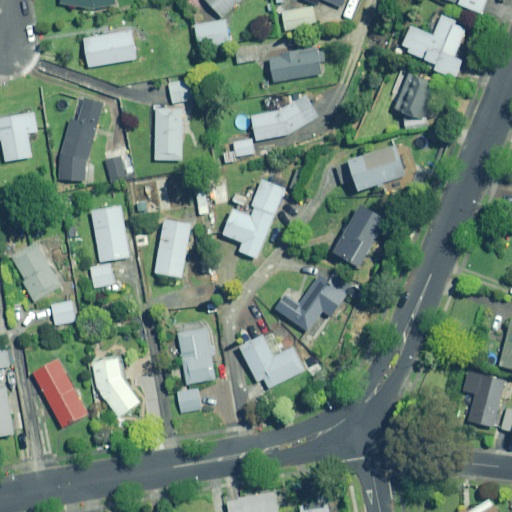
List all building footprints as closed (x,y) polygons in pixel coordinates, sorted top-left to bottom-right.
[(62,0),(62,5),(97,11),(117,7),(115,0),(62,0)] [(242,0),(206,0),(223,18),(242,0)] [(446,0),(483,14),(488,0),(446,0)] [(316,27),(313,8),(282,12),(285,31),(316,27)] [(412,27),(404,46),(410,49),(409,52),(438,65),(436,70),(456,79),(463,62),(455,58),(467,29),(443,19),(435,37),(412,27)] [(230,41),(225,20),(195,28),(201,49),(230,41)] [(137,60),(132,32),(85,40),(89,68),(137,60)] [(260,60),(257,46),(236,51),(239,64),(260,60)] [(321,76),(318,48),(271,54),(274,82),(321,76)] [(436,85),(410,75),(407,83),(398,79),(393,93),(402,96),(396,109),(422,120),(436,85)] [(193,100),(189,80),(169,84),(173,104),(193,100)] [(88,161),(105,104),(83,97),(76,121),(71,120),(61,152),(55,152),(58,180),(85,183),(88,161)] [(253,116),(257,141),(290,136),(319,119),(307,97),(281,112),(253,116)] [(188,145),(182,144),(183,110),(157,109),(155,160),(181,161),(181,157),(188,157),(188,145)] [(38,132),(35,113),(0,119),(0,140),(2,140),(6,162),(32,158),(28,134),(38,132)] [(447,140),(445,130),(431,133),(433,143),(447,140)] [(255,154),(253,140),(235,143),(236,157),(255,154)] [(406,176),(396,147),(336,167),(342,184),(356,180),(360,192),(406,176)] [(125,177),(122,157),(106,160),(110,180),(125,177)] [(433,179),(436,171),(420,166),(412,187),(423,191),(428,177),(433,179)] [(256,208),(275,215),(283,196),(294,201),(305,174),(294,170),(286,190),(263,181),(253,206),(256,208)] [(387,221),(362,206),(334,253),(360,268),(387,221)] [(129,257),(121,207),(92,212),(100,262),(129,257)] [(275,215),(256,208),(252,217),(235,209),(224,235),(244,243),(240,252),(257,259),(275,215)] [(191,225),(165,220),(156,273),(182,278),(191,225)] [(62,288),(39,243),(12,257),(36,302),(62,288)] [(115,284),(110,264),(90,269),(94,289),(115,284)] [(353,287),(335,274),(329,282),(320,276),(300,304),(286,294),(275,309),(308,333),(323,312),(331,318),(353,287)] [(77,322),(73,301),(52,306),(56,326),(77,322)] [(511,321),(500,366),(511,368),(511,321)] [(213,355),(208,330),(178,336),(187,385),(215,379),(211,356),(213,355)] [(282,354),(272,332),(241,348),(258,382),(264,379),(269,389),(305,372),(293,349),(282,354)] [(0,368),(10,367),(6,346),(0,346),(0,368)] [(124,377),(120,358),(93,363),(98,389),(121,419),(143,403),(124,377)] [(88,415),(59,361),(35,374),(64,428),(88,415)] [(506,381),(470,371),(465,392),(477,395),(470,421),(493,428),(506,381)] [(0,437),(15,435),(6,386),(0,387),(0,437)] [(199,390),(178,393),(180,409),(201,407),(199,390)] [(511,410),(508,409),(503,429),(511,431),(511,410)] [(226,501),(227,511),(279,511),(275,489),(245,494),(245,497),(226,501)] [(330,511),(328,499),(299,504),(300,511),(330,511)] [(498,511),(491,499),(469,511),(467,511),(466,508),(459,511),(498,511)]
